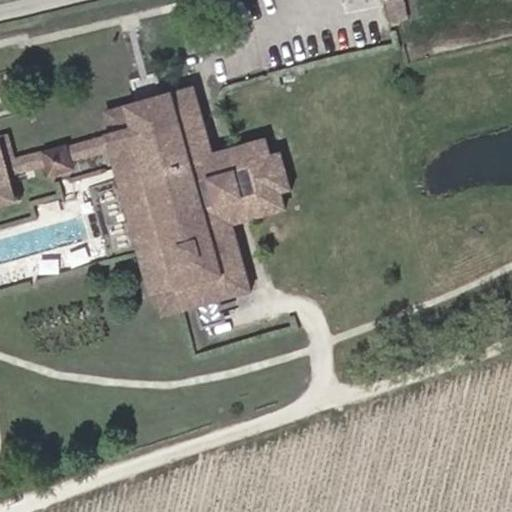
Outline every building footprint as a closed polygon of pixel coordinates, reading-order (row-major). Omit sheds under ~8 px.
[(388,0),(393,20),(411,16),(407,0),(388,0)] [(127,104),(129,111),(151,105),(149,98),(145,81),(122,86),(127,104)] [(203,155),(185,89),(149,98),(151,105),(129,111),(127,104),(94,113),(101,136),(97,137),(100,150),(139,295),(146,294),(152,315),(183,307),(182,300),(204,294),(206,301),(239,292),(221,225),(220,220),(233,217),(235,221),(274,211),(270,195),(281,192),(271,154),(260,157),(256,141),(216,151),(217,156),(204,160),(203,155)] [(0,177),(3,177),(35,169),(38,177),(60,171),(59,161),(100,150),(97,137),(0,160),(0,158),(0,177)] [(217,156),(216,151),(203,155),(204,160),(217,156)] [(235,221),(233,217),(220,220),(221,225),(235,221)] [(206,301),(204,294),(182,300),(183,307),(188,325),(210,319),(206,301)]
